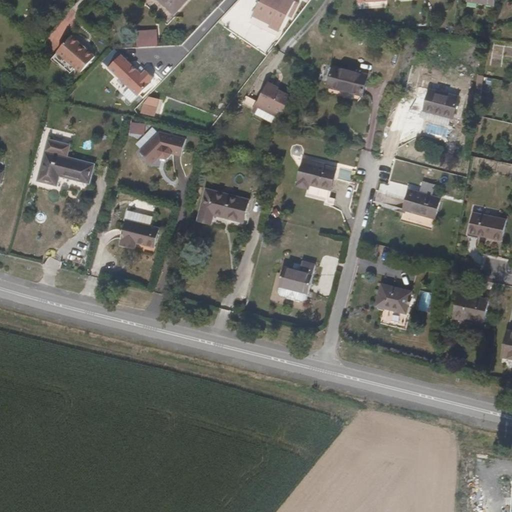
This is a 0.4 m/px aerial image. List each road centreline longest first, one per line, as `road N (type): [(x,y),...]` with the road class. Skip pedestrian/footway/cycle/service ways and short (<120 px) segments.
road 1 (tertiary): [(324,371),(0,288)]
road 2 (residential): [(324,371),(374,167)]
road 3 (tertiary): [(511,418),(324,371)]
